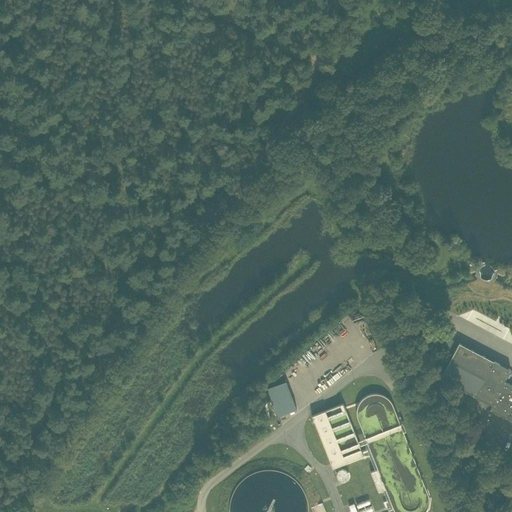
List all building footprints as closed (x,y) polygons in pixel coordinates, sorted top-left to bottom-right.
[(448,337),(444,346),(453,350),(457,341),(448,337)] [(490,410),(511,421),(511,384),(505,381),(511,370),(494,361),(489,370),(481,366),(486,357),(458,343),(440,378),(492,405),(490,410)] [(285,381),(266,387),(275,416),(294,410),(285,381)] [(311,414),(330,468),(363,457),(358,442),(339,448),(337,441),(354,435),(343,403),(311,414)] [(337,474),(338,477),(341,480),(344,480),(347,479),(349,476),(349,474),(348,471),(346,469),(344,468),(341,469),(338,471),(337,474)] [(311,507),(313,511),(326,511),(323,503),(311,507)]
